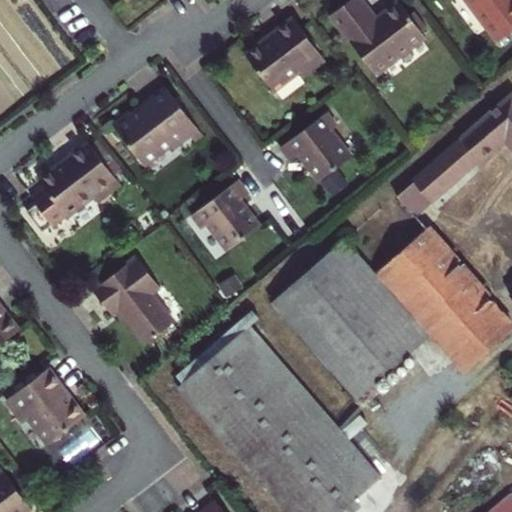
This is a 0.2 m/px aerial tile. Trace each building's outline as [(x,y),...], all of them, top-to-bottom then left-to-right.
[(382,16),(376,20),(373,16),(361,0),(343,0),(328,12),(374,72),(422,34),(396,0),(394,0),(379,12),(382,16)] [(511,0),(462,0),(494,41),(511,27),(511,0)] [(261,45),(257,41),(241,53),(270,89),(297,69),(302,75),(325,59),(291,16),(268,33),(272,38),(261,45)] [(272,38),(268,33),(257,41),(261,45),(272,38)] [(195,129),(163,87),(128,113),(126,110),(109,123),(139,163),(166,143),(170,148),(187,135),(195,129)] [(396,196),(413,215),(500,138),(511,128),(511,129),(511,99),(509,96),(396,196)] [(332,123),(322,111),(278,144),(288,158),(295,152),(316,178),(347,153),(328,128),(332,123)] [(511,129),(511,128),(500,138),(511,150),(511,129)] [(200,135),(195,129),(187,135),(192,141),(200,135)] [(56,170),(52,165),(35,178),(41,185),(46,192),(33,202),(23,210),(40,230),(62,212),(64,214),(90,194),(94,199),(116,180),(85,140),(63,157),(67,161),(56,170)] [(67,161),(63,157),(52,165),(56,170),(67,161)] [(243,192),(233,178),(188,212),(199,226),(204,222),(223,248),(256,224),(236,197),(243,192)] [(28,196),(33,202),(46,192),(41,185),(28,196)] [(463,372),(483,353),(511,327),(511,326),(424,227),(374,270),(428,332),(463,372)] [(350,400),(428,332),(374,270),(373,272),(344,239),(268,305),(350,400)] [(154,287),(131,255),(88,289),(106,313),(113,307),(143,347),(173,324),(147,292),(154,287)] [(0,340),(16,328),(4,312),(0,314),(0,340)] [(246,324),(175,386),(284,511),(338,511),(379,477),(246,324)] [(81,414),(69,398),(65,402),(57,392),(62,388),(45,367),(5,398),(20,419),(25,415),(45,441),(81,414)] [(69,398),(62,388),(57,392),(65,402),(69,398)] [(0,511),(21,511),(28,507),(0,469),(0,511)] [(484,511),(511,511),(511,497),(508,492),(484,511)] [(222,511),(211,498),(192,511),(222,511)]
